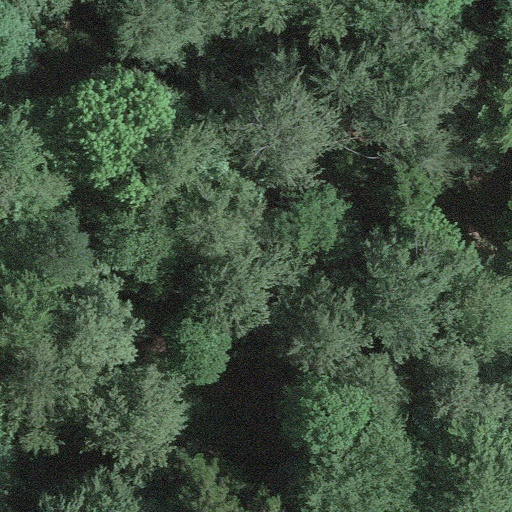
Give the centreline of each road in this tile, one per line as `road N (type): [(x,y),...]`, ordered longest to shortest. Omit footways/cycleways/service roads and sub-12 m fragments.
road 1 (track): [(511,285),(371,222),(216,182),(0,103)]
road 2 (track): [(0,240),(290,435),(354,511)]
road 3 (track): [(300,511),(156,424),(0,364)]
road 4 (unclassified): [(412,0),(511,67)]
